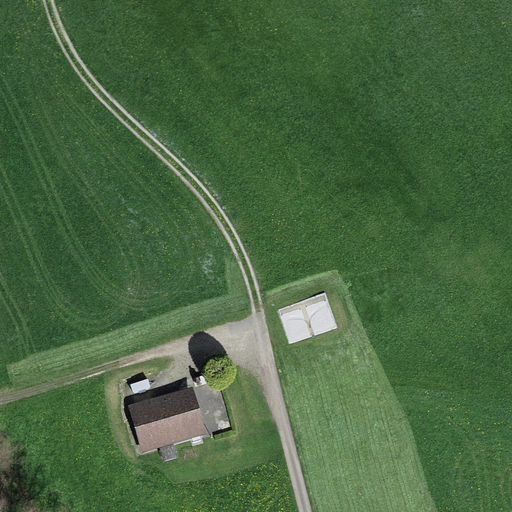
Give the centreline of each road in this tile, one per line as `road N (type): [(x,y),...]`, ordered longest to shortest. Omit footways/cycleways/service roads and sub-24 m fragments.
road 1 (track): [(45,0),(84,78),(221,220),(258,320)]
road 2 (track): [(232,328),(0,399)]
